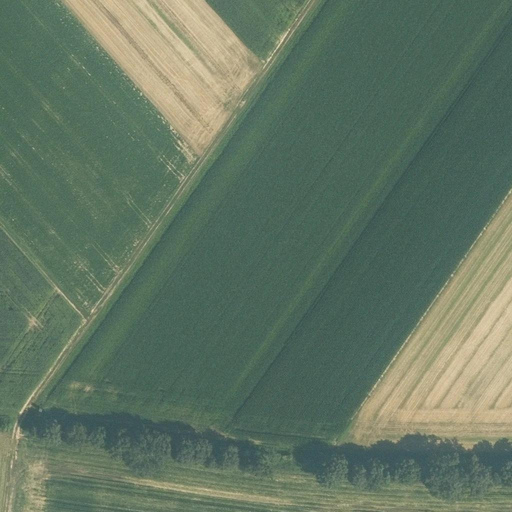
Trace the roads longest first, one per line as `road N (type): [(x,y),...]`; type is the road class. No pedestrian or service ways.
road 1 (track): [(511,457),(346,453),(0,413)]
road 2 (track): [(248,112),(33,404),(8,511)]
road 3 (track): [(511,147),(248,112)]
road 4 (track): [(0,224),(93,329)]
road 5 (track): [(248,112),(323,0)]
